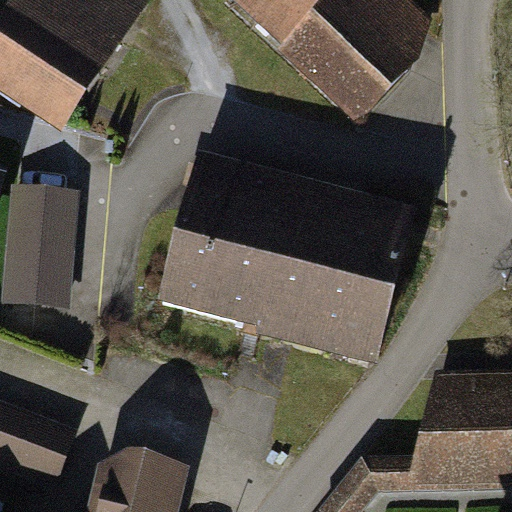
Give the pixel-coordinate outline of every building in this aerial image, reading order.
[(151,0),(12,0),(0,19),(0,91),(63,133),(151,0)] [(432,25),(407,0),(225,0),(358,123),(416,62),(432,25)] [(420,210),(198,152),(159,303),(245,326),(243,333),(378,368),(420,210)] [(0,202),(9,170),(0,167),(0,202)] [(82,192),(12,186),(2,305),(72,310),(82,192)] [(511,493),(511,370),(434,372),(414,438),(410,459),(405,493),(511,493)] [(78,432),(0,402),(0,469),(56,491),(78,432)] [(180,511),(191,469),(126,453),(99,467),(87,511),(180,511)]
